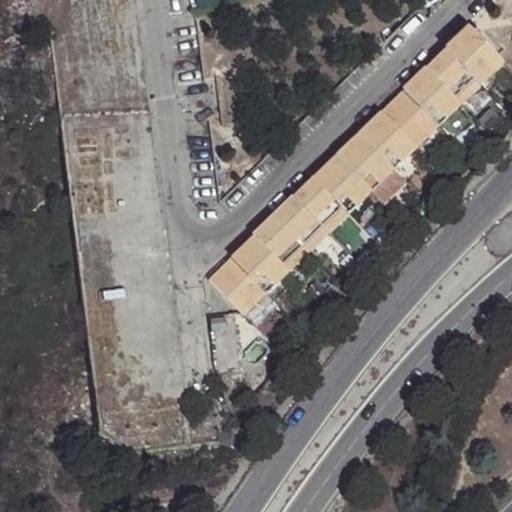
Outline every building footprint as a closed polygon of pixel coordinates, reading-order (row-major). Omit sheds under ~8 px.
[(481,86),(503,64),(465,27),(207,282),(244,318),(266,296),(289,273),(310,253),(330,234),(349,215),(371,193),(394,171),(416,150),(439,127),(461,106),(481,86)] [(503,121),(490,108),(477,121),(490,134),(503,121)] [(394,171),(371,193),(384,206),(406,184),(394,171)] [(358,236),(345,249),(358,261),(367,270),(380,256),(371,248),(358,236)] [(277,306),(266,296),(244,318),(254,328),(277,306)] [(237,359),(235,344),(223,346),(225,360),(237,359)]
